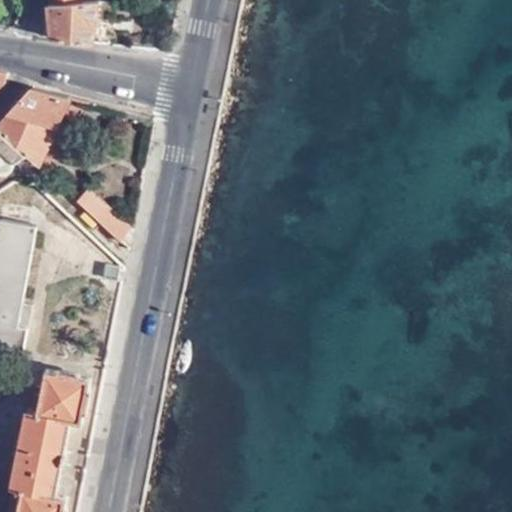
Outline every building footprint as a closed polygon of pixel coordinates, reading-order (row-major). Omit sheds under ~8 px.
[(53,2),(49,2),(51,35),(51,38),(95,40),(110,43),(116,1),(112,0),(81,0),(79,0),(53,2)] [(38,164),(69,98),(31,87),(20,99),(0,119),(0,127),(4,131),(16,143),(26,153),(38,164)] [(0,167),(26,153),(16,143),(4,131),(0,127),(0,167)] [(120,264),(39,187),(39,189),(30,203),(41,214),(75,235),(107,266),(104,278),(117,280),(120,264)] [(89,187),(76,201),(120,243),(129,225),(89,187)] [(27,215),(1,209),(0,213),(0,351),(21,356),(27,328),(15,326),(34,229),(25,228),(27,215)] [(79,377),(78,375),(55,370),(54,372),(44,370),(36,412),(26,410),(7,511),(66,511),(67,509),(65,509),(66,498),(56,496),(69,421),(80,423),(82,413),(84,413),(90,389),(87,388),(89,379),(79,377)]
